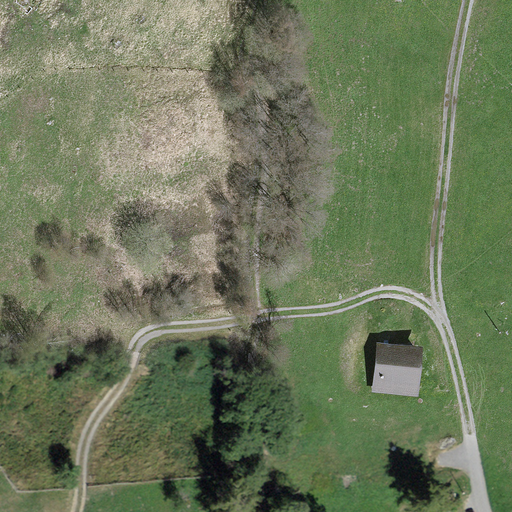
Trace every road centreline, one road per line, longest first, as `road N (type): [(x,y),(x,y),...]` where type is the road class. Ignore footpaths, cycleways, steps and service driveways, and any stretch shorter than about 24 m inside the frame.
road 1 (residential): [(489,511),(461,449),(433,314),(473,0)]
road 2 (track): [(78,511),(88,433),(127,381),(141,340),(157,331),(391,295),(433,314)]
